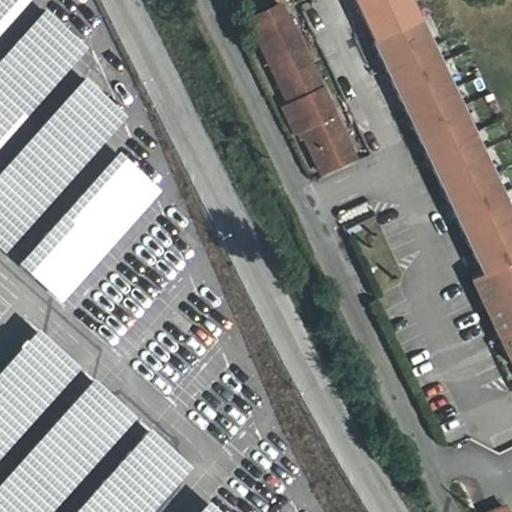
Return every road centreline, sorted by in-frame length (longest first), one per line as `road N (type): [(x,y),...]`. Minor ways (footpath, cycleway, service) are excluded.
road 1 (unclassified): [(447,511),(204,0)]
road 2 (unknown): [(391,170),(466,373)]
road 3 (unknown): [(391,170),(342,39),(343,0)]
